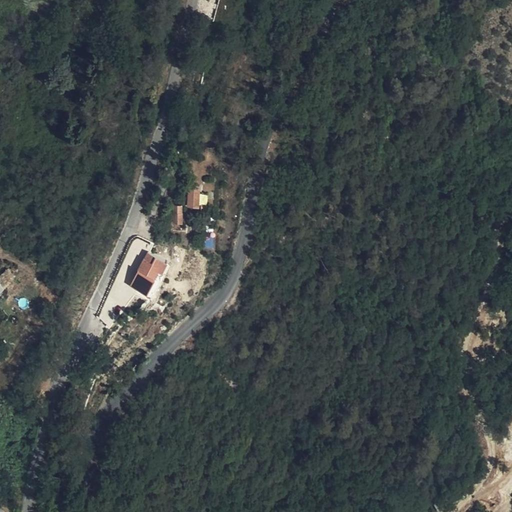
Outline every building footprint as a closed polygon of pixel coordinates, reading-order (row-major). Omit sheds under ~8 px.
[(187,190),(187,208),(199,208),(199,190),(187,190)] [(183,224),(182,206),(173,206),(173,224),(183,224)] [(145,253),(143,258),(156,263),(159,258),(145,253)] [(167,262),(159,258),(156,263),(143,258),(132,287),(153,296),(167,262)] [(425,511),(436,511),(453,501),(446,490),(422,507),(425,511)]
